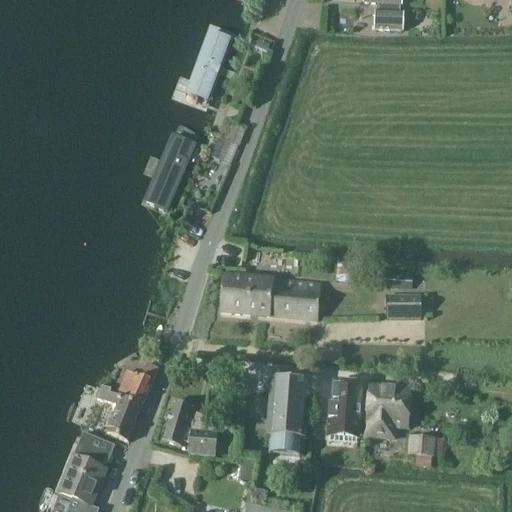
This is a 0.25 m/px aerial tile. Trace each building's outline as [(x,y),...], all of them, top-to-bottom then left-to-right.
[(364,0),(365,5),(380,5),(380,13),(375,13),(374,32),(403,33),(404,14),(399,14),(399,7),(401,7),(401,0),(364,0)] [(207,113),(234,41),(214,35),(187,107),(207,113)] [(146,210),(165,219),(197,142),(177,136),(146,210)] [(220,315),(318,324),(321,286),(224,277),(220,315)] [(412,278),(387,277),(386,291),(411,293),(412,278)] [(420,323),(420,298),(383,298),(382,323),(420,323)] [(158,370),(147,366),(142,380),(127,373),(118,395),(143,405),(158,370)] [(223,377),(211,376),(210,391),(222,392),(223,377)] [(236,378),(223,377),(222,392),(234,393),(236,378)] [(309,384),(272,381),(269,421),(257,420),(255,438),(271,439),(270,456),(304,459),(309,384)] [(362,387),(336,385),(334,407),(330,407),(328,430),(358,433),(362,387)] [(111,392),(102,388),(97,401),(117,410),(106,436),(127,444),(142,409),(109,396),(111,392)] [(411,392),(370,388),(366,439),(394,441),(395,429),(408,430),(411,392)] [(181,449),(183,444),(190,446),(189,457),(215,460),(217,436),(213,435),(212,428),(210,424),(205,419),(201,417),(192,414),(194,410),(175,404),(162,442),(181,449)] [(412,433),(411,435),(409,468),(431,470),(434,434),(412,433)] [(112,447),(83,436),(79,447),(83,448),(78,460),(74,458),(58,496),(72,502),(68,511),(73,502),(92,509),(107,473),(99,470),(105,457),(108,458),(112,447)] [(267,495),(250,491),(247,505),(264,509),(267,495)] [(68,511),(98,511),(92,509),(73,502),(68,511)]
